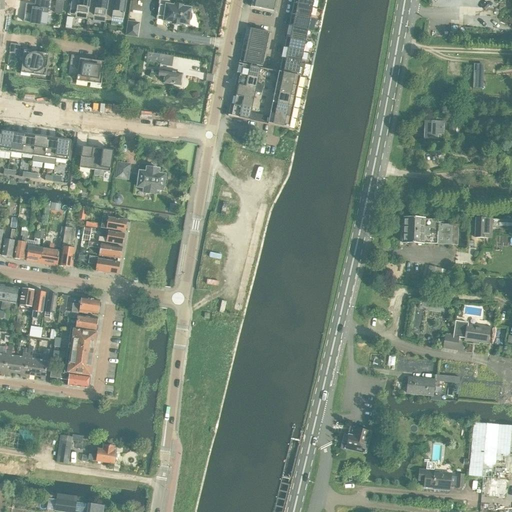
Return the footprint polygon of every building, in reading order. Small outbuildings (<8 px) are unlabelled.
[(26,4),(23,22),(40,24),(42,13),(48,14),(49,1),(41,0),(37,0),(37,6),(26,4)] [(57,0),(55,13),(61,14),(63,1),(57,0)] [(89,9),(89,0),(77,0),(77,1),(71,1),(69,15),(75,16),(75,18),(87,20),(87,17),(89,9)] [(106,11),(108,0),(95,0),(94,9),(89,9),(87,17),(93,18),(93,21),(105,23),(105,20),(106,11)] [(123,23),(126,0),(124,0),(114,0),(112,12),(106,11),(105,20),(123,23)] [(188,21),(190,21),(190,20),(191,20),(191,19),(191,18),(191,17),(191,16),(191,15),(191,14),(190,14),(190,9),(182,8),(182,6),(174,5),(174,6),(169,6),(170,1),(165,0),(159,0),(156,19),(163,20),(163,22),(171,23),(171,24),(179,25),(179,24),(188,26),(188,21)] [(251,0),(250,7),(273,12),(276,1),(272,0),(251,0)] [(293,0),(293,4),(312,8),(313,0),(293,0)] [(293,4),(290,15),(310,19),(312,8),(293,4)] [(290,15),(288,27),(307,31),(310,19),(290,15)] [(127,21),(125,36),(138,38),(140,23),(127,21)] [(288,27),(286,38),(305,42),(307,31),(288,27)] [(246,29),(243,40),(266,45),(269,34),(246,29)] [(286,38),(284,49),(303,53),(305,42),(286,38)] [(243,40),(241,51),(264,56),(266,45),(243,40)] [(22,63),(20,73),(33,75),(36,53),(30,52),(31,50),(19,48),(18,58),(18,60),(20,62),(22,63)] [(284,49),(281,60),(300,64),(303,53),(284,49)] [(36,53),(33,75),(45,77),(46,67),(49,66),(50,65),(51,63),(52,63),(53,53),(42,51),(41,54),(36,53)] [(262,68),(262,66),(264,56),(241,51),(239,63),(262,68)] [(147,53),(146,63),(172,67),(173,57),(147,53)] [(77,71),(76,81),(88,83),(91,61),(86,60),(86,58),(75,56),(74,66),(74,68),(75,70),(77,71)] [(91,61),(88,83),(101,85),(102,75),(105,74),(107,73),(108,71),(110,61),(97,59),(97,62),(91,61)] [(281,60),(279,70),(279,71),(298,75),(300,64),(281,60)] [(238,64),(236,75),(258,80),(260,69),(238,64)] [(473,64),(472,89),(481,89),(482,65),(473,64)] [(182,79),(182,77),(181,75),(150,70),(150,75),(164,77),(163,84),(180,86),(180,81),(182,79)] [(277,73),(275,83),(298,88),(300,77),(277,73)] [(236,75),(234,86),(236,87),(235,89),(238,90),(261,95),(262,87),(257,86),(258,80),(236,75)] [(275,83),(273,94),(296,98),(298,88),(275,83)] [(273,94),(272,104),(294,109),(296,98),(273,94)] [(232,95),(230,106),(252,111),(254,100),(232,95)] [(272,104),(270,114),(292,119),(294,109),(272,104)] [(230,106),(228,117),(259,123),(260,116),(252,114),(252,111),(230,106)] [(260,116),(259,123),(290,130),(292,119),(270,114),(269,117),(260,116)] [(437,135),(442,135),(442,123),(424,122),(423,139),(436,140),(437,135)] [(455,136),(456,123),(448,123),(448,136),(455,136)] [(1,132),(0,141),(0,151),(10,153),(13,134),(1,132)] [(13,134),(10,153),(21,155),(24,135),(13,134)] [(24,135),(21,155),(32,156),(35,137),(24,135)] [(33,156),(32,162),(43,164),(47,139),(35,137),(32,156),(33,156)] [(47,139),(43,164),(54,165),(58,140),(47,139)] [(58,140),(54,165),(55,165),(55,160),(67,161),(70,161),(70,162),(73,142),(58,140)] [(94,171),(93,176),(97,150),(82,148),(79,168),(94,171)] [(97,150),(93,176),(103,177),(104,172),(109,173),(112,152),(97,150)] [(271,163),(269,173),(277,175),(279,165),(271,163)] [(127,179),(129,165),(118,164),(116,178),(127,179)] [(158,175),(159,170),(146,168),(145,173),(139,172),(136,188),(143,189),(142,194),(155,195),(155,191),(162,191),(164,176),(158,175)] [(224,168),(208,254),(244,261),(260,175),(224,168)] [(467,205),(485,206),(486,183),(468,182),(467,205)] [(113,198),(113,201),(115,204),(119,205),(122,202),(123,199),(120,196),(117,195),(113,198)] [(80,207),(78,219),(85,220),(87,208),(80,207)] [(101,224),(100,228),(124,232),(126,220),(124,220),(108,217),(108,218),(106,225),(101,224)] [(511,223),(511,220),(476,218),(475,238),(492,238),(492,226),(511,226),(511,223)] [(404,219),(403,231),(458,234),(458,226),(438,225),(438,223),(438,220),(404,219)] [(66,228),(60,266),(72,268),(75,249),(67,248),(67,245),(71,246),(74,229),(66,228)] [(37,229),(36,239),(43,240),(45,230),(37,229)] [(4,239),(1,256),(4,258),(6,257),(12,258),(16,231),(11,230),(10,240),(4,239)] [(98,241),(122,245),(124,234),(108,231),(106,238),(98,237),(98,241)] [(403,231),(403,243),(457,246),(458,234),(403,231)] [(16,242),(14,258),(14,259),(23,260),(28,233),(21,232),(20,236),(23,236),(22,242),(16,242)] [(28,246),(26,261),(39,263),(41,248),(38,248),(39,240),(34,239),(33,247),(28,246)] [(98,255),(120,259),(122,248),(88,242),(87,247),(100,249),(98,255)] [(41,248),(39,263),(57,266),(59,251),(53,250),(54,244),(50,244),(49,250),(41,248)] [(79,255),(78,260),(88,261),(88,264),(96,265),(95,271),(106,273),(107,274),(117,275),(119,263),(97,259),(97,258),(89,256),(79,255)] [(440,289),(442,283),(438,282),(441,269),(429,267),(424,286),(436,289),(436,288),(440,289)] [(31,306),(33,291),(22,289),(19,305),(31,306)] [(42,312),(45,293),(36,292),(32,317),(36,318),(37,312),(42,312)] [(54,313),(57,295),(48,293),(44,316),(49,317),(50,312),(54,313)] [(73,304),(72,312),(79,313),(87,314),(87,313),(97,314),(98,308),(99,308),(100,308),(100,304),(100,303),(99,302),(99,301),(81,298),(81,305),(73,304)] [(72,312),(71,317),(77,318),(76,329),(94,332),(95,332),(95,331),(96,331),(97,330),(97,327),(97,326),(96,326),(97,318),(92,318),(78,316),(79,313),(72,312)] [(445,336),(443,348),(456,350),(458,337),(465,338),(465,340),(487,344),(489,328),(467,325),(468,323),(455,321),(453,337),(445,336)] [(42,328),(31,327),(29,336),(41,338),(42,328)] [(66,353),(63,373),(88,377),(88,376),(90,375),(91,369),(92,367),(91,367),(93,358),(93,357),(93,355),(93,353),(94,348),(94,345),(96,335),(94,333),(94,332),(76,329),(74,329),(73,337),(69,337),(68,349),(67,351),(67,353),(66,353)] [(27,354),(24,378),(28,378),(28,376),(34,377),(37,359),(37,354),(32,353),(32,355),(31,355),(32,347),(29,346),(28,354),(27,354)] [(37,359),(34,377),(40,378),(40,380),(44,381),(48,350),(44,349),(43,355),(37,354),(37,359)] [(62,352),(59,352),(59,349),(53,349),(52,362),(61,363),(62,352)] [(7,352),(4,375),(8,376),(8,373),(15,374),(17,357),(12,356),(12,352),(7,352)] [(17,357),(15,374),(20,375),(20,377),(24,378),(27,354),(22,354),(22,357),(17,357)] [(51,371),(50,377),(68,380),(67,386),(88,389),(89,379),(90,377),(88,377),(63,373),(51,371)] [(433,396),(434,385),(434,383),(439,383),(439,382),(459,384),(460,378),(437,376),(437,381),(421,380),(421,381),(409,380),(410,379),(408,379),(407,393),(420,395),(421,393),(432,395),(432,396),(433,396)] [(511,426),(473,423),(468,476),(483,477),(507,479),(511,479),(511,426)] [(0,427),(0,447),(36,452),(39,433),(0,427)] [(364,451),(369,432),(349,427),(347,436),(343,435),(341,443),(346,444),(345,449),(363,453),(364,453),(365,451),(364,451)] [(60,436),(56,463),(68,464),(72,438),(60,436)] [(116,452),(113,451),(113,448),(112,446),(105,445),(103,446),(102,450),(97,449),(96,456),(88,454),(87,460),(114,464),(115,459),(116,458),(116,455),(116,453),(116,452)] [(450,474),(433,472),(433,471),(419,470),(418,480),(424,481),(424,487),(449,489),(449,485),(455,486),(455,487),(463,488),(464,475),(457,474),(456,477),(450,476),(450,474)] [(57,500),(55,511),(63,511),(74,511),(76,503),(57,500)] [(76,503),(74,511),(79,511),(102,511),(103,506),(85,504),(76,503)]
